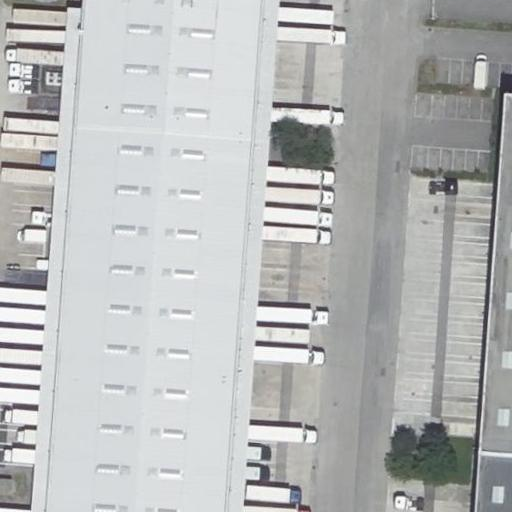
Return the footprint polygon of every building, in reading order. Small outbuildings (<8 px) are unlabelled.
[(81,0),(50,428),(43,511),(223,511),(229,441),(261,0),(81,0)] [(511,101),(501,101),(475,458),(511,460),(511,101)] [(16,295),(0,293),(0,306),(15,308),(16,295)] [(49,297),(30,296),(29,309),(48,310),(49,297)] [(511,511),(511,460),(475,458),(471,511),(511,511)]
